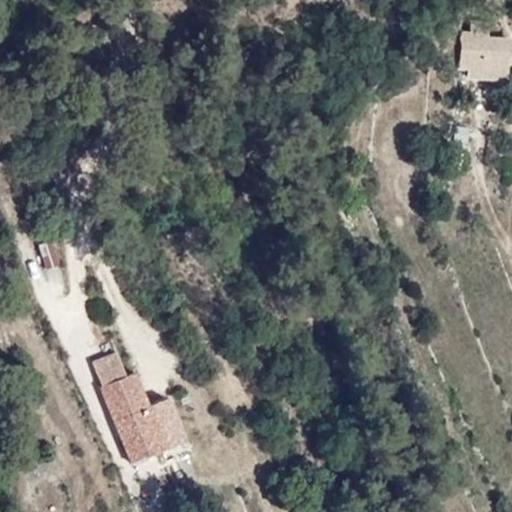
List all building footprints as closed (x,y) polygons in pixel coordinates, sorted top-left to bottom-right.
[(465,68),(465,76),(504,81),(507,61),(510,61),(511,44),(488,43),(489,26),(473,25),(472,33),(461,32),(457,67),(465,68)] [(456,75),(465,76),(465,68),(457,67),(456,75)] [(53,269),(44,245),(33,249),(42,272),(53,269)] [(101,388),(123,379),(113,356),(90,366),(101,388)] [(133,374),(123,379),(101,388),(99,389),(134,463),(185,440),(166,399),(148,406),(133,374)]
